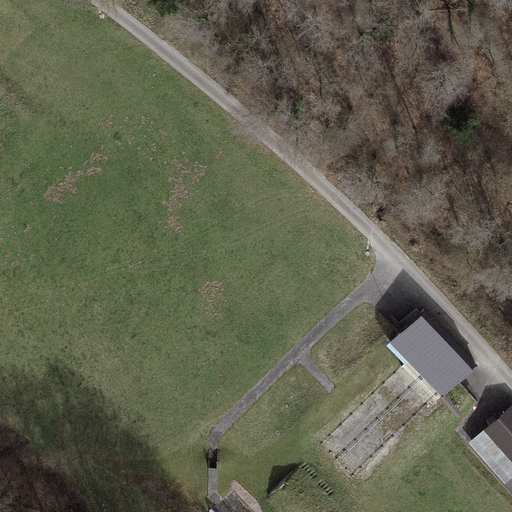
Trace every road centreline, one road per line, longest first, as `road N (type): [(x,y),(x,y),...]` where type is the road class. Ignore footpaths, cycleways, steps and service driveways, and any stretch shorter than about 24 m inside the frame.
road 1 (track): [(93,0),(355,220),(511,388)]
road 2 (track): [(209,459),(215,427),(397,269)]
